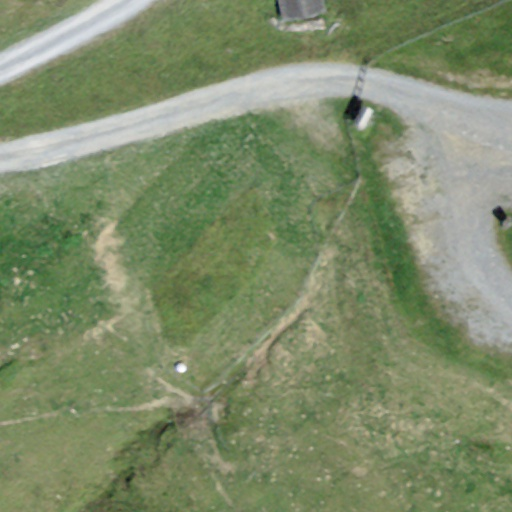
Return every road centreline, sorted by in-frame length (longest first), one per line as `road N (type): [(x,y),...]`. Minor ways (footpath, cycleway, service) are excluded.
road 1 (track): [(0,154),(259,85),(347,74)]
road 2 (track): [(511,302),(481,269),(461,185),(461,159),(484,111)]
road 3 (track): [(0,65),(115,0)]
